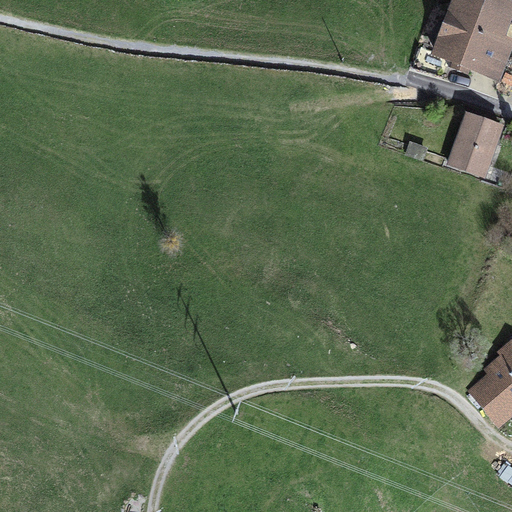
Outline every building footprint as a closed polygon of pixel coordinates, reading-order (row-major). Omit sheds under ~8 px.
[(511,9),(511,8),(490,0),(457,0),(436,54),(455,62),(470,67),(498,79),(511,46),(499,41),(511,9)] [(470,67),(455,62),(453,68),(467,73),(470,67)] [(468,117),(451,166),(483,177),(500,128),(468,117)] [(425,151),(410,145),(407,154),(422,160),(425,151)] [(489,372),(493,377),(511,400),(511,346),(502,354),(506,359),(489,372)] [(511,417),(507,411),(511,406),(511,400),(493,377),(473,393),(499,426),(511,417)]
